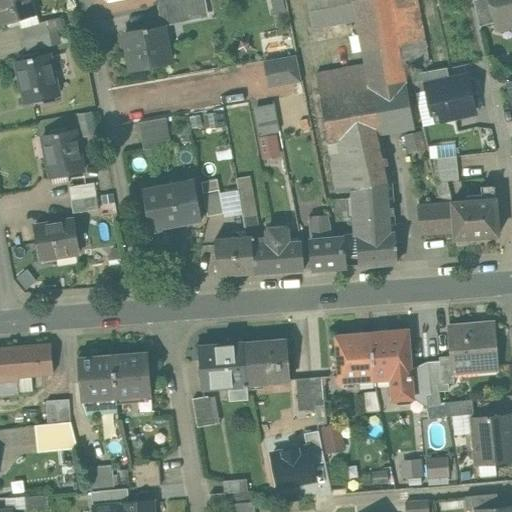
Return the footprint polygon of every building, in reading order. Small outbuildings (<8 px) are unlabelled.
[(0,0),(0,12),(3,24),(35,14),(30,0),(0,0)] [(182,0),(158,5),(161,24),(185,20),(182,0)] [(204,0),(182,0),(185,20),(207,15),(204,0)] [(308,0),(314,29),(358,20),(354,0),(308,0)] [(392,0),(354,0),(358,20),(367,64),(371,88),(408,82),(406,68),(392,0)] [(418,0),(392,0),(406,68),(430,63),(418,0)] [(491,0),(473,0),(480,26),(497,21),(491,0)] [(511,0),(491,0),(497,21),(499,27),(511,23),(511,0)] [(46,21),(23,26),(25,38),(49,32),(46,21)] [(164,27),(124,35),(131,69),(171,61),(164,27)] [(49,32),(25,38),(28,50),(52,45),(49,32)] [(49,52),(17,60),(28,102),(60,94),(49,52)] [(297,55),(265,61),(270,88),(302,82),(297,55)] [(367,64),(316,73),(321,97),(371,88),(367,64)] [(447,67),(411,74),(415,88),(426,86),(426,85),(450,80),(447,67)] [(450,80),(426,85),(426,86),(431,104),(436,103),(440,119),(475,112),(467,76),(450,80)] [(371,88),(321,97),(329,143),(378,134),(417,127),(408,82),(371,88)] [(279,131),(274,104),(254,107),(260,135),(279,131)] [(92,110),(76,111),(77,134),(93,133),(92,110)] [(168,116),(169,130),(183,128),(181,114),(168,116)] [(166,117),(138,122),(144,150),(171,145),(166,117)] [(74,129),(42,135),(50,177),(82,171),(74,129)] [(426,147),(422,131),(405,135),(408,151),(426,147)] [(262,137),(259,137),(263,158),(281,155),(277,134),(262,137)] [(378,134),(329,143),(332,160),(382,150),(378,134)] [(382,150),(332,160),(338,192),(339,211),(340,220),(356,219),(357,235),(395,232),(390,182),(382,150)] [(436,182),(459,179),(456,156),(434,158),(436,182)] [(237,178),(245,219),(258,216),(250,176),(237,178)] [(194,180),(144,189),(151,229),(183,223),(182,221),(199,218),(199,220),(201,219),(194,180)] [(95,182),(70,186),(72,199),(97,195),(95,182)] [(482,191),(467,192),(467,199),(452,199),(452,201),(453,235),(453,236),(497,234),(495,185),(482,185),(482,191)] [(218,190),(204,193),(209,218),(222,215),(218,190)] [(97,195),(72,199),(74,213),(99,209),(97,195)] [(114,211),(112,196),(101,198),(103,212),(114,211)] [(452,201),(420,202),(421,236),(453,235),(452,201)] [(260,236),(258,216),(245,219),(248,237),(252,237),(252,238),(260,236)] [(73,218),(32,225),(38,258),(78,251),(73,218)] [(333,238),(329,218),(309,220),(311,240),(310,240),(313,269),(346,267),(346,266),(343,238),(344,238),(333,238)] [(286,226),(269,228),(267,231),(267,244),(253,245),(255,273),(255,274),(304,270),(302,241),(290,242),(289,229),(286,226)] [(395,232),(357,235),(360,265),(397,262),(395,232)] [(248,237),(215,239),(218,276),(255,273),(253,245),(252,238),(252,237),(248,237)] [(489,324),(449,327),(451,357),(453,372),(454,372),(498,368),(495,335),(490,336),(489,324)] [(408,331),(372,333),(375,379),(391,378),(393,400),(413,398),(411,371),(408,331)] [(372,333),(336,336),(340,382),(360,380),(359,374),(374,373),(374,379),(375,379),(372,333)] [(287,340),(244,343),(247,384),(290,380),(287,340)] [(244,343),(200,347),(203,387),(228,385),(230,401),(248,399),(247,384),(244,343)] [(0,383),(19,382),(18,377),(53,374),(50,344),(0,348),(0,383)] [(149,351),(114,354),(117,398),(152,395),(149,351)] [(114,354),(79,357),(82,401),(117,398),(114,354)] [(451,357),(440,358),(442,384),(455,383),(454,372),(453,372),(451,357)] [(322,377),(311,378),(312,394),(313,399),(324,399),(322,377)] [(311,378),(297,379),(299,410),(315,409),(313,399),(312,394),(311,378)] [(208,396),(193,398),(198,427),(213,424),(208,396)] [(70,399),(47,400),(48,423),(71,422),(71,421),(70,399)] [(451,413),(453,432),(468,431),(467,412),(451,413)] [(491,415),(473,417),(478,465),(511,460),(511,443),(509,413),(491,415)] [(317,417),(300,419),(301,435),(320,433),(317,417)] [(71,422),(35,425),(38,449),(74,446),(74,443),(76,442),(71,422)] [(449,456),(426,458),(428,480),(450,479),(449,456)] [(398,458),(399,475),(421,474),(421,457),(398,458)] [(159,460),(135,462),(137,487),(161,485),(159,460)] [(247,478),(223,480),(224,492),(248,490),(247,478)] [(226,492),(210,494),(211,504),(226,503),(226,492)] [(498,493),(465,497),(467,510),(476,509),(499,507),(498,493)] [(49,494),(26,496),(27,508),(50,506),(49,494)] [(155,511),(155,500),(116,503),(116,511),(155,511)] [(255,511),(255,501),(226,504),(226,511),(255,511)] [(429,511),(429,501),(406,502),(406,511),(429,511)]
